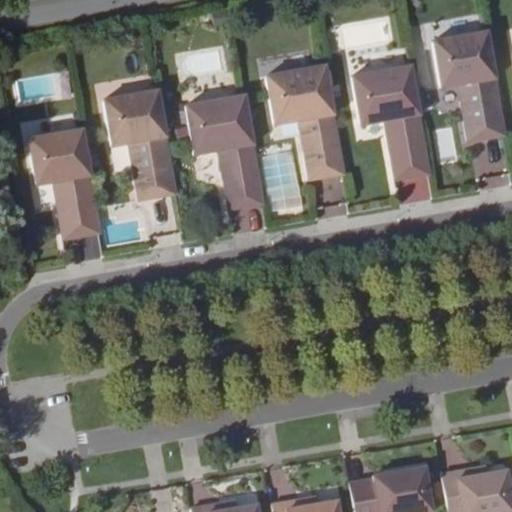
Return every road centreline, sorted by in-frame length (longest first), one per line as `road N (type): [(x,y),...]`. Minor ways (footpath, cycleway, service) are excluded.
road 1 (residential): [(511,370),(26,455),(2,441),(0,425)]
road 2 (residential): [(0,314),(27,292),(511,206)]
road 3 (tertiary): [(0,24),(135,0)]
